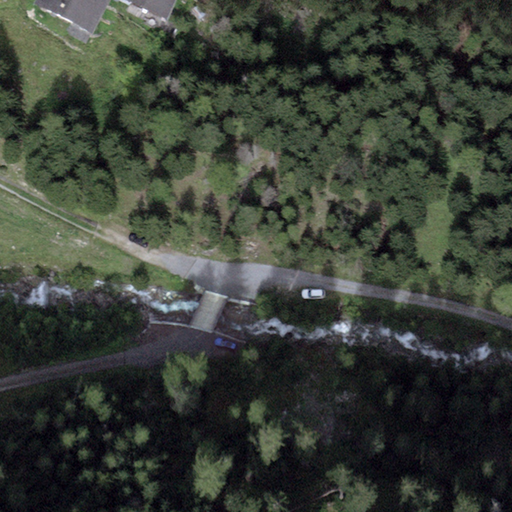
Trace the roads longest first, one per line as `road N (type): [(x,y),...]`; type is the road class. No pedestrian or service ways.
road 1 (track): [(217,275),(264,272),(471,308),(511,323)]
road 2 (track): [(0,387),(185,350),(217,275)]
road 3 (track): [(217,275),(109,236),(0,177)]
